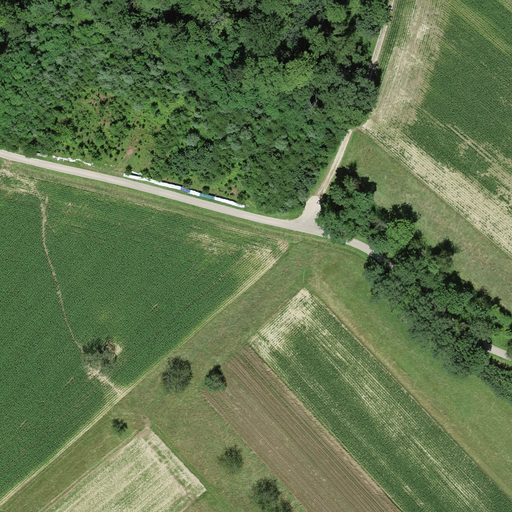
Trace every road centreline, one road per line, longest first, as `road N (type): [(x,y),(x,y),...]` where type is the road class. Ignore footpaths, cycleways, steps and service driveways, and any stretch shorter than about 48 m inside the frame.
road 1 (track): [(0,152),(356,244),(474,339),(511,356)]
road 2 (track): [(390,0),(369,86),(302,230)]
road 3 (track): [(0,130),(79,28)]
